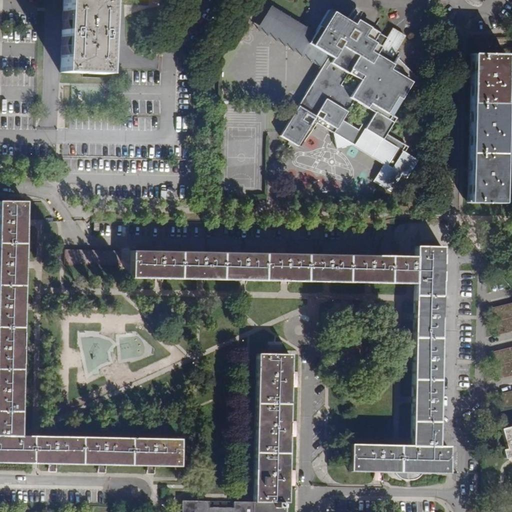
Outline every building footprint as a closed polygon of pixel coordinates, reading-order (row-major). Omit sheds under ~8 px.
[(62,0),(59,72),(103,74),(106,0),(62,0)] [(345,20),(328,10),(307,43),(328,56),(279,135),(297,146),(315,116),(372,150),(362,166),(377,175),(387,159),(392,162),(403,145),(388,136),(391,130),(371,118),(381,103),(376,100),(401,60),(395,57),(388,70),(372,60),(385,39),(372,31),(369,35),(352,25),(359,14),(352,9),(345,20)] [(504,55),(470,54),(467,202),(501,203),(504,55)] [(119,72),(119,86),(161,88),(161,74),(119,72)] [(35,114),(36,101),(1,99),(0,115),(0,126),(55,130),(56,115),(35,114)] [(160,103),(118,101),(117,115),(159,117),(160,103)] [(189,149),(64,146),(63,160),(189,163),(189,149)] [(253,187),(254,172),(227,171),(226,186),(253,187)] [(25,201),(0,200),(0,462),(179,466),(179,438),(20,435),(20,431),(21,390),(22,347),(23,305),(24,264),(24,222),(25,201)] [(441,246),(414,246),(413,256),(131,250),(130,278),(159,278),(201,279),(242,280),(284,281),(326,282),(368,282),(409,283),(413,283),(413,298),(412,316),(411,358),(411,400),(410,440),(410,445),(349,444),(348,471),(395,472),(395,474),(396,475),(398,475),(401,477),(403,478),(405,479),(409,479),(412,479),(415,478),(418,477),(421,474),(423,472),(447,473),(448,445),(437,445),(441,246)] [(120,250),(64,249),(64,263),(120,264),(120,250)] [(511,302),(491,308),(498,335),(511,331),(511,302)] [(511,346),(492,352),(498,379),(511,375),(511,346)] [(286,511),(290,354),(256,354),(253,501),(233,501),(233,507),(208,506),(208,500),(181,500),(181,511),(180,511),(286,511)] [(511,390),(502,393),(505,407),(511,405),(511,390)] [(511,426),(501,429),(506,448),(502,449),(504,458),(508,457),(511,456),(511,426)]
